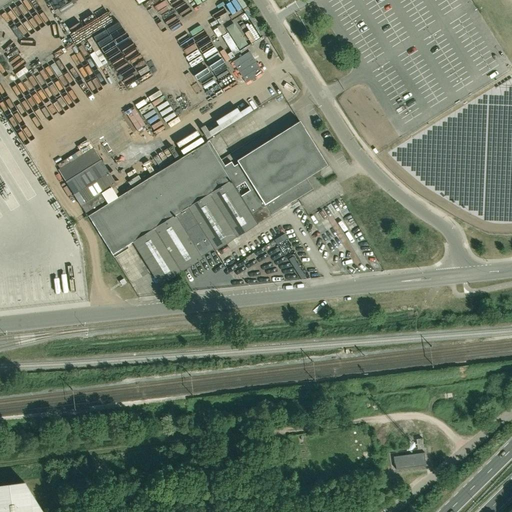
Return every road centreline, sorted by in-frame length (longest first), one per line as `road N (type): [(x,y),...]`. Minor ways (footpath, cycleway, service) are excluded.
road 1 (track): [(465,452),(436,421),(400,416),(0,466)]
road 2 (unclassified): [(0,325),(459,276)]
road 3 (unclassified): [(459,276),(449,231),(383,181),(347,139),(261,0)]
road 4 (unclassified): [(511,414),(393,511)]
road 5 (unknown): [(333,289),(292,221),(242,242)]
